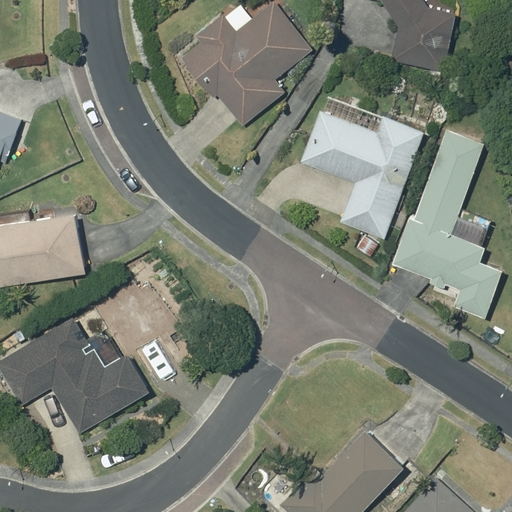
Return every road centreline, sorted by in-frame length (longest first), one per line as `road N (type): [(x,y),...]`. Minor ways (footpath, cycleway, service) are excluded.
road 1 (residential): [(98,0),(111,82),(130,127),(177,189),(316,294)]
road 2 (residential): [(131,511),(183,474),(316,294)]
road 3 (residential): [(316,294),(511,412)]
